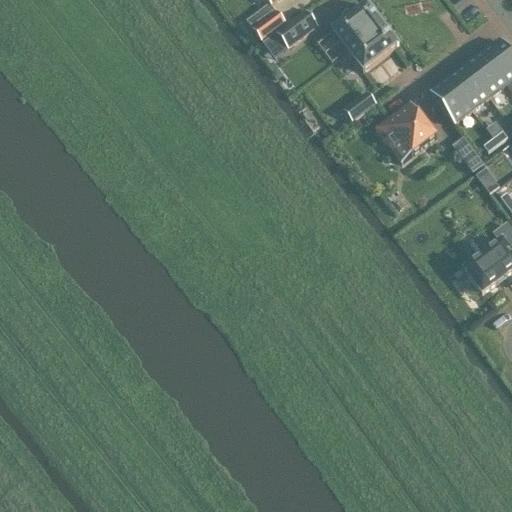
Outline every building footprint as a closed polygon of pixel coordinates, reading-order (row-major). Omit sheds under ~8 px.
[(268,0),(276,10),(289,0),(268,0)] [(285,33),(304,19),(296,7),(277,22),(285,33)] [(353,56),(388,29),(372,9),(337,35),(353,56)] [(310,17),(282,38),(293,52),(321,31),(310,17)] [(403,50),(388,29),(353,56),(368,76),(403,50)] [(511,89),(511,53),(505,44),(487,58),(511,90),(511,89)] [(511,90),(487,58),(470,71),(494,103),(511,90)] [(494,103),(470,71),(453,84),(477,116),(494,103)] [(477,116),(453,84),(435,97),(459,130),(477,116)] [(372,97),(348,115),(357,126),(380,108),(372,97)] [(441,142),(415,107),(380,133),(406,168),(441,142)] [(507,136),(497,143),(502,149),(511,142),(507,136)] [(489,169),(468,141),(456,150),(477,177),(489,169)] [(502,149),(497,143),(488,150),(493,157),(502,149)] [(490,173),(480,180),(485,186),(495,179),(490,173)] [(505,247),(468,274),(487,299),(511,279),(511,229),(499,238),(505,247)]
